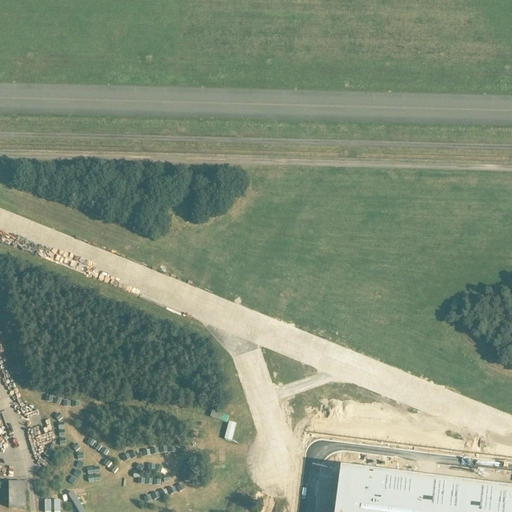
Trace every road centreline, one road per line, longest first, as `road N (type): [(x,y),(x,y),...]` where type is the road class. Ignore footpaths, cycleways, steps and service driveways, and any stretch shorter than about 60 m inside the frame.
road 1 (residential): [(234,319),(0,224)]
road 2 (residential): [(511,429),(354,368)]
road 3 (residential): [(354,368),(234,319)]
